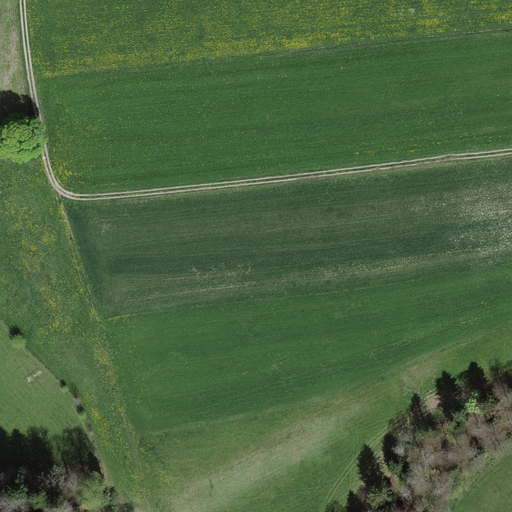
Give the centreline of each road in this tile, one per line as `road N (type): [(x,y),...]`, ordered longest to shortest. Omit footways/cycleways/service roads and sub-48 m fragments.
road 1 (track): [(511,149),(90,198),(55,185),(43,148)]
road 2 (track): [(43,148),(22,0)]
